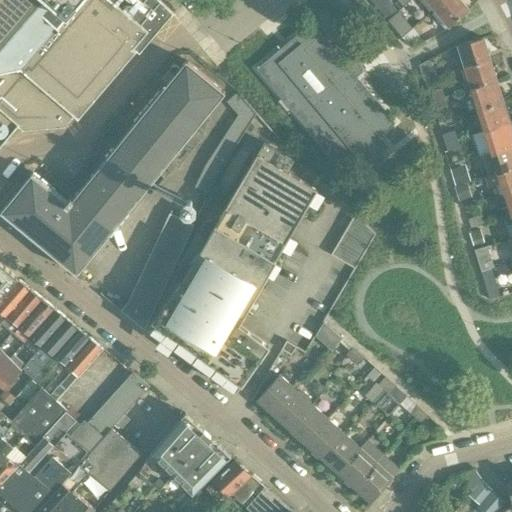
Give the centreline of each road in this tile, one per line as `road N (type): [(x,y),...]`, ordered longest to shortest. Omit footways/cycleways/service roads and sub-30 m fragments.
road 1 (residential): [(334,511),(0,233)]
road 2 (residential): [(399,511),(433,465),(511,446)]
